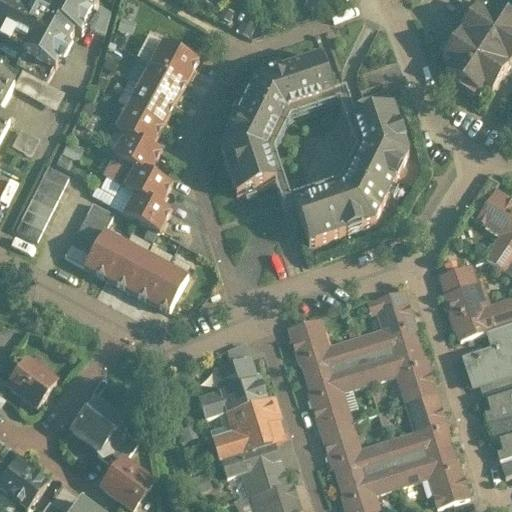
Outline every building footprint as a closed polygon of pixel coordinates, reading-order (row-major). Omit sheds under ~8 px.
[(81,0),(52,0),(46,11),(34,4),(27,17),(3,3),(0,8),(0,39),(4,41),(0,47),(0,53),(19,63),(23,56),(55,74),(75,38),(81,41),(99,9),(81,0)] [(511,22),(490,8),(485,17),(477,11),(442,63),(451,68),(445,77),(478,99),(484,90),(492,96),(511,66),(511,22)] [(198,66),(163,47),(151,70),(186,89),(198,66)] [(55,74),(23,56),(19,63),(15,71),(47,89),(55,74)] [(315,65),(256,85),(221,154),(237,202),(276,188),(268,163),(258,158),(260,154),(266,157),(287,115),(291,117),(334,102),(327,82),(321,84),(315,65)] [(186,89),(151,70),(139,91),(174,110),(186,89)] [(0,147),(10,128),(0,122),(0,117),(15,90),(0,82),(0,81),(2,78),(0,77),(0,147)] [(174,110),(139,91),(128,112),(163,131),(174,110)] [(163,131),(128,112),(116,134),(125,139),(126,139),(152,152),(163,131)] [(392,113),(353,126),(362,151),(368,154),(366,159),(364,158),(345,195),(347,196),(345,201),(339,198),(296,212),(302,232),(308,230),(314,249),(374,229),(408,160),(392,113)] [(18,134),(10,151),(30,161),(38,143),(18,134)] [(152,152),(126,139),(125,139),(114,160),(117,162),(136,172),(136,171),(150,179),(150,178),(161,157),(152,152)] [(150,179),(136,171),(136,172),(117,162),(106,183),(113,187),(135,199),(135,198),(160,211),(172,190),(150,178),(150,179)] [(69,183),(48,173),(42,183),(43,183),(64,194),(69,183)] [(64,194),(43,183),(37,194),(59,205),(64,194)] [(59,205),(37,194),(32,205),(53,215),(59,205)] [(511,207),(495,196),(476,224),(501,240),(486,264),(505,277),(511,267),(511,207)] [(160,211),(135,198),(135,199),(124,219),(159,238),(171,217),(160,211)] [(53,215),(32,205),(27,215),(48,226),(53,215)] [(93,209),(87,220),(108,231),(114,221),(93,209)] [(48,226),(27,215),(21,226),(43,237),(48,226)] [(108,231),(87,220),(82,230),(102,241),(104,238),(105,238),(108,231)] [(43,237),(21,226),(16,237),(37,248),(43,237)] [(102,241),(82,230),(76,241),(96,252),(102,241)] [(105,238),(104,238),(102,241),(96,252),(91,262),(85,273),(106,284),(125,249),(105,238)] [(96,252),(76,241),(70,252),(91,262),(96,252)] [(146,261),(125,249),(106,284),(127,296),(146,261)] [(91,262),(70,252),(65,262),(85,273),(91,262)] [(167,272),(146,261),(127,296),(148,307),(167,272)] [(471,271),(440,281),(446,300),(472,291),(473,292),(478,291),(471,271)] [(188,283),(167,272),(148,307),(169,318),(188,283)] [(511,305),(480,315),(473,292),(472,291),(446,300),(445,300),(452,322),(451,322),(452,323),(453,323),(457,334),(456,335),(456,336),(457,335),(461,347),(489,338),(511,329),(511,305)] [(404,297),(385,304),(388,313),(407,307),(404,297)] [(387,335),(355,345),(362,367),(418,349),(414,335),(416,334),(407,307),(388,313),(385,304),(368,309),(372,320),(381,317),(387,335)] [(355,345),(324,355),(319,338),(323,337),(319,325),(308,329),(312,339),(311,339),(292,345),(300,371),(302,370),(306,385),(362,367),(355,345)] [(308,329),(288,335),(292,345),(311,339),(308,329)] [(511,329),(489,338),(495,356),(466,365),(474,392),(482,389),(511,379),(511,370),(510,364),(511,363),(511,329)] [(418,349),(362,367),(369,390),(401,380),(407,398),(403,400),(406,410),(418,406),(415,397),(434,391),(425,364),(423,364),(418,349)] [(251,365),(215,376),(221,397),(200,404),(207,425),(228,418),(228,419),(229,418),(267,406),(260,385),(257,386),(251,365)] [(56,389),(27,367),(8,393),(37,414),(56,389)] [(362,367),(306,385),(311,400),(309,400),(317,427),(337,421),(340,431),(351,427),(348,417),(344,418),(338,400),(369,390),(362,367)] [(511,379),(482,389),(486,402),(511,393),(511,379)] [(434,391),(415,397),(418,406),(437,400),(434,391)] [(511,393),(486,403),(491,417),(511,410),(511,393)] [(437,400),(418,406),(421,416),(440,410),(437,400)] [(267,407),(229,418),(235,439),(214,446),(221,467),(222,467),(272,451),(269,439),(277,437),(275,428),(280,427),(272,404),(267,406),(267,407)] [(440,410),(421,416),(418,406),(406,410),(409,421),(413,420),(419,438),(388,448),(395,470),(451,452),(446,437),(448,437),(440,410)] [(123,428),(94,407),(73,436),(101,457),(120,432),(123,428)] [(511,410),(491,417),(494,426),(488,428),(493,445),(499,443),(498,442),(511,437),(511,410)] [(337,421),(317,427),(320,437),(340,431),(337,421)] [(356,458),(350,440),(355,438),(351,427),(340,431),(343,440),(323,447),(332,474),(334,473),(339,488),(395,470),(388,448),(356,458)] [(340,431),(320,437),(323,447),(343,440),(340,431)] [(120,432),(101,457),(98,461),(108,468),(111,465),(128,442),(130,439),(120,432)] [(511,437),(498,442),(499,443),(503,457),(511,454),(511,437)] [(128,442),(111,465),(120,472),(123,468),(124,468),(139,449),(128,442)] [(272,451),(222,467),(227,484),(243,479),(251,504),(253,503),(287,493),(286,492),(279,467),(280,467),(274,450),(272,451)] [(451,452),(395,470),(402,492),(432,483),(438,500),(433,502),(436,511),(441,511),(469,503),(457,466),(455,467),(451,452)] [(511,454),(503,457),(506,466),(500,468),(506,485),(511,483),(511,454)] [(124,468),(123,468),(120,472),(104,494),(128,511),(135,511),(153,489),(124,468)] [(31,511),(47,491),(17,470),(5,485),(0,492),(0,496),(20,511),(31,511)] [(395,470),(339,488),(343,502),(341,503),(343,511),(373,511),(370,502),(402,492),(395,470)] [(287,493),(253,503),(255,511),(297,511),(290,490),(286,492),(287,493)]
